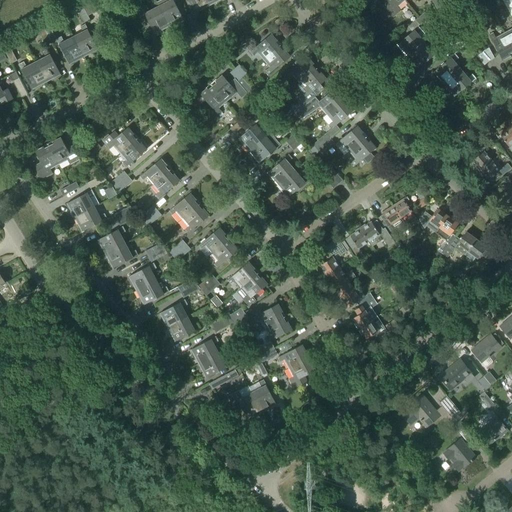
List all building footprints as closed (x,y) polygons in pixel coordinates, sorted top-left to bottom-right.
[(169,28),(183,20),(173,2),(174,2),(172,0),(161,0),(156,3),(158,7),(169,28)] [(186,0),(194,14),(209,7),(205,0),(186,0)] [(393,18),(401,11),(397,6),(404,0),(385,0),(387,2),(383,6),(393,18)] [(431,0),(440,14),(445,11),(439,0),(431,0)] [(84,23),(89,20),(82,6),(77,8),(84,23)] [(149,11),(146,6),(141,9),(145,16),(155,35),(169,28),(158,7),(149,11)] [(420,25),(429,17),(424,13),(415,20),(420,25)] [(481,34),(487,31),(478,16),(472,19),(481,34)] [(49,41),(55,38),(48,24),(42,26),(49,41)] [(84,57),(98,50),(88,32),(89,32),(85,25),(80,27),(82,32),(73,37),(84,57)] [(44,43),(49,41),(42,26),(37,29),(44,43)] [(407,57),(424,42),(417,34),(422,31),(418,26),(411,32),(412,32),(396,45),(407,57)] [(473,31),(470,27),(467,29),(466,28),(448,43),(452,48),(462,40),(473,31)] [(496,38),(493,33),(489,35),(503,60),(511,55),(511,46),(505,33),(496,38)] [(263,60),(281,45),(271,34),(249,53),(252,57),(257,53),(263,60)] [(64,42),(61,37),(56,40),(60,47),(69,65),(84,57),(73,37),(64,42)] [(456,52),(465,45),(462,40),(452,48),(456,52)] [(431,50),(424,42),(407,57),(417,69),(432,56),(432,57),(439,51),(435,46),(431,50)] [(11,64),(16,61),(8,45),(3,48),(6,53),(11,64)] [(268,75),(290,56),(281,45),(263,60),(269,68),(265,72),(268,75)] [(484,65),(489,61),(494,58),(489,48),(483,51),(477,56),(484,65)] [(46,83),(60,75),(51,58),(51,57),(47,50),(42,53),(45,58),(35,63),(46,83)] [(443,84),(460,70),(454,62),(458,58),(455,54),(448,59),(448,60),(433,73),(443,84)] [(308,57),(286,76),(289,80),(293,76),(299,83),(297,86),(317,68),(308,57)] [(26,68),(23,62),(18,65),(22,72),(23,72),(32,90),(46,83),(35,63),(26,68)] [(242,78),(246,74),(239,66),(234,70),(242,78)] [(305,98),(291,109),(295,114),(294,114),(294,115),(314,98),(316,96),(312,92),(327,79),(317,68),(297,86),(298,87),(297,89),(305,98)] [(237,82),(242,78),(234,70),(230,73),(235,80),(237,82)] [(468,78),(460,70),(443,84),(454,97),(469,84),(476,78),(472,74),(468,78)] [(15,73),(9,76),(12,82),(13,81),(21,97),(27,94),(18,78),(15,73)] [(237,82),(235,80),(229,85),(222,75),(211,85),(225,102),(236,93),(242,99),(248,94),(237,82)] [(255,94),(264,86),(260,82),(251,90),(255,94)] [(218,116),(222,113),(218,109),(225,102),(211,85),(200,94),(218,116)] [(259,99),(268,91),(264,86),(255,94),(259,99)] [(0,88),(0,106),(0,107),(13,101),(8,90),(2,93),(0,88)] [(326,114),(344,100),(334,89),(318,102),(314,98),(295,115),(295,114),(302,118),(320,107),(326,114)] [(331,129),(353,111),(344,100),(326,114),(333,122),(328,125),(331,129)] [(264,116),(273,109),(269,104),(260,112),(264,116)] [(234,134),(247,123),(243,118),(230,129),(234,134)] [(248,151),(265,136),(258,128),(263,124),(259,120),(253,126),(238,139),(248,151)] [(349,151),(367,137),(357,126),(335,145),(338,148),(343,144),(349,151)] [(137,138),(128,127),(118,135),(114,131),(102,141),(109,150),(114,146),(120,153),(137,138)] [(511,128),(511,127),(503,132),(502,131),(499,133),(500,135),(497,137),(506,151),(509,148),(511,152),(511,128)] [(289,146),(298,138),(294,134),(286,141),(289,146)] [(312,154),(330,138),(326,134),(312,145),(313,146),(308,150),(312,154)] [(272,144),(265,136),(248,151),(258,163),(274,150),(281,145),(277,140),(272,144)] [(66,149),(60,137),(47,144),(58,164),(67,160),(70,165),(79,160),(72,146),(66,149)] [(354,167),(364,158),(368,163),(374,158),(370,153),(376,148),(367,137),(349,151),(355,159),(351,163),(354,167)] [(125,168),(147,149),(137,138),(120,153),(127,161),(122,165),(125,168)] [(297,148),(302,143),(298,138),(289,146),(293,151),(297,148)] [(320,155),(334,143),(330,138),(312,154),(314,156),(318,152),(320,155)] [(479,172),(492,161),(483,151),(490,145),(486,141),(477,148),(481,153),(472,161),(476,166),(475,167),(479,172)] [(302,143),(297,148),(302,153),(307,149),(302,143)] [(41,162),(34,166),(41,180),(52,174),(50,169),(58,164),(47,144),(35,151),(41,162)] [(101,148),(98,144),(90,151),(93,155),(101,148)] [(278,185),(295,171),(288,162),(292,159),(288,154),(282,160),(267,173),(278,185)] [(153,184),(170,170),(161,159),(139,177),(142,181),(147,177),(153,184)] [(492,161),(479,172),(483,176),(484,175),(489,180),(498,172),(502,176),(511,167),(511,166),(508,163),(500,170),(492,161)] [(337,185),(342,181),(331,167),(326,171),(337,185)] [(158,199),(180,181),(170,170),(153,184),(159,192),(155,196),(158,199)] [(114,188),(127,176),(124,171),(110,183),(114,188)] [(302,179),(295,171),(278,185),(288,197),(303,184),(303,185),(309,179),(306,175),(302,179)] [(333,189),(337,185),(326,171),(321,175),(333,189)] [(90,188),(106,180),(103,174),(87,183),(90,188)] [(118,192),(132,181),(127,176),(114,188),(118,192)] [(63,196),(78,187),(75,182),(60,190),(63,196)] [(425,195),(430,192),(426,185),(423,187),(422,190),(425,195)] [(74,218),(94,207),(89,198),(94,195),(91,190),(83,194),(84,194),(66,204),(74,218)] [(182,219),(199,204),(190,193),(168,212),(171,215),(176,211),(182,219)] [(405,201),(403,199),(393,206),(401,219),(412,212),(408,206),(411,204),(408,199),(405,201)] [(187,234),(209,215),(199,204),(182,219),(188,226),(184,230),(187,234)] [(117,220),(133,212),(130,206),(114,215),(117,220)] [(143,222),(157,210),(153,206),(139,217),(143,222)] [(401,219),(393,206),(382,213),(384,215),(380,217),(384,222),(382,224),(384,227),(386,226),(390,233),(404,224),(401,219)] [(99,216),(94,207),(74,218),(81,231),(98,222),(99,223),(107,218),(104,214),(99,216)] [(436,234),(449,217),(439,209),(432,217),(425,212),(419,221),(424,229),(426,226),(436,234)] [(147,227),(161,215),(157,210),(143,222),(147,227)] [(120,225),(135,217),(133,212),(117,220),(120,225)] [(450,217),(449,217),(436,234),(446,241),(438,251),(443,255),(456,237),(452,233),(459,224),(454,220),(455,219),(451,216),(450,217)] [(377,220),(373,223),(371,221),(366,225),(365,224),(360,227),(369,241),(372,246),(383,239),(388,247),(394,242),(385,228),(383,229),(377,220)] [(105,254),(125,244),(120,234),(125,232),(122,226),(115,230),(115,231),(97,240),(105,254)] [(211,253),(229,238),(219,227),(197,246),(200,250),(205,246),(211,253)] [(359,260),(364,257),(358,248),(369,241),(360,227),(355,230),(356,231),(350,235),(356,245),(352,248),(359,260)] [(421,232),(418,228),(413,231),(416,236),(421,232)] [(456,237),(443,255),(447,258),(455,248),(464,255),(468,251),(476,239),(475,239),(476,238),(472,234),(471,236),(467,232),(461,240),(456,237)] [(216,268),(238,249),(229,238),(211,253),(218,261),(213,264),(216,268)] [(340,256),(347,252),(338,238),(322,248),(326,254),(327,254),(330,258),(320,265),(320,266),(324,271),(322,272),(326,277),(340,267),(333,257),(333,256),(338,253),(340,256)] [(476,239),(468,251),(477,259),(480,255),(485,259),(494,247),(486,241),(484,245),(476,239)] [(173,256),(186,245),(182,240),(169,252),(173,256)] [(148,257),(164,248),(161,243),(145,251),(148,257)] [(130,253),(125,244),(105,254),(112,268),(130,259),(138,255),(135,250),(130,253)] [(176,261),(190,249),(186,245),(173,256),(176,261)] [(151,262),(167,254),(164,248),(148,257),(151,262)] [(394,264),(404,258),(400,252),(391,259),(394,264)] [(426,263),(429,259),(423,254),(420,259),(426,263)] [(241,288),(258,273),(249,262),(227,280),(230,284),(234,280),(241,288)] [(136,291),(155,280),(151,271),(156,268),(153,263),(146,267),(128,277),(136,291)] [(345,274),(340,267),(326,277),(329,282),(330,281),(334,286),(353,273),(351,270),(345,274)] [(470,280),(466,277),(457,269),(452,275),(458,280),(458,279),(466,285),(470,280)] [(245,302),(267,284),(258,273),(241,288),(247,295),(243,299),(245,302)] [(340,298),(354,288),(348,280),(355,276),(353,273),(334,286),(338,292),(336,293),(340,298)] [(202,291),(216,279),(212,275),(198,286),(200,289),(202,291)] [(206,296),(220,284),(216,279),(202,291),(206,296)] [(160,290),(155,280),(136,291),(143,305),(161,296),(169,292),(166,287),(160,290)] [(180,293),(196,284),(192,280),(177,287),(180,293)] [(183,298),(200,289),(198,286),(196,284),(180,293),(183,298)] [(361,299),(354,288),(340,298),(343,303),(344,302),(348,307),(356,302),(360,307),(371,300),(367,294),(361,299)] [(360,307),(355,310),(358,315),(353,318),(360,328),(377,317),(372,308),(378,304),(373,298),(360,307)] [(167,328),(187,317),(182,307),(187,305),(185,300),(177,304),(159,314),(167,328)] [(406,300),(400,304),(405,312),(411,308),(410,307),(406,300)] [(265,327),(285,317),(278,304),(253,317),(255,321),(260,319),(265,327)] [(229,312),(224,315),(226,319),(228,321),(230,323),(245,313),(241,308),(230,315),(229,312)] [(233,329),(248,318),(245,313),(230,323),(231,326),(233,329)] [(212,329),(228,321),(226,319),(224,315),(209,324),(212,329)] [(511,333),(511,315),(503,323),(511,333)] [(192,326),(187,317),(167,328),(174,342),(192,332),(193,332),(200,328),(197,323),(192,326)] [(266,343),(292,329),(285,317),(265,327),(269,336),(264,339),(266,343)] [(377,317),(360,328),(366,339),(376,332),(379,337),(388,331),(389,334),(399,327),(394,320),(384,327),(377,317)] [(231,326),(230,323),(228,321),(212,329),(215,334),(231,326)] [(489,357),(501,347),(491,334),(472,350),(482,362),(489,356),(489,357)] [(198,364),(218,353),(213,344),(219,341),(216,336),(208,340),(191,350),(198,364)] [(259,357),(275,349),(272,344),(256,352),(259,357)] [(289,368),(309,357),(302,344),(277,358),(279,362),(284,359),(289,368)] [(261,363),(277,354),(275,349),(259,357),(261,363)] [(243,366),(253,360),(259,357),(256,352),(240,360),(243,366)] [(223,363),(218,353),(198,364),(206,378),(223,369),(238,361),(235,355),(228,359),(228,360),(223,363)] [(262,376),(267,373),(261,363),(259,357),(253,360),(262,376)] [(293,389),(307,381),(305,376),(316,370),(309,357),(289,368),(294,377),(288,379),(293,389)] [(452,389),(471,373),(460,360),(441,376),(452,389)] [(212,389),(228,381),(238,376),(235,370),(209,384),(212,389)] [(492,385),(497,381),(489,371),(484,375),(492,385)] [(486,390),(492,385),(484,375),(478,380),(486,390)] [(263,412),(277,405),(267,387),(268,387),(264,379),(249,387),(252,392),(263,412)] [(263,412),(252,392),(242,397),(239,390),(227,397),(234,405),(239,402),(249,420),(263,412)] [(491,409),(496,405),(484,392),(479,396),(491,409)] [(425,428),(440,416),(422,394),(408,406),(410,409),(403,414),(407,419),(411,424),(418,419),(425,428)] [(440,403),(452,419),(455,416),(459,413),(460,412),(448,397),(440,403)] [(381,411),(375,415),(379,420),(385,415),(381,411)] [(452,419),(446,424),(454,434),(463,426),(459,421),(455,416),(452,419)] [(502,436),(508,430),(497,417),(480,431),(491,443),(501,434),(502,436)] [(464,467),(476,457),(461,438),(448,448),(449,449),(444,453),(450,460),(450,459),(454,463),(453,464),(459,471),(464,467)] [(408,456),(413,452),(408,445),(403,449),(408,456)]
